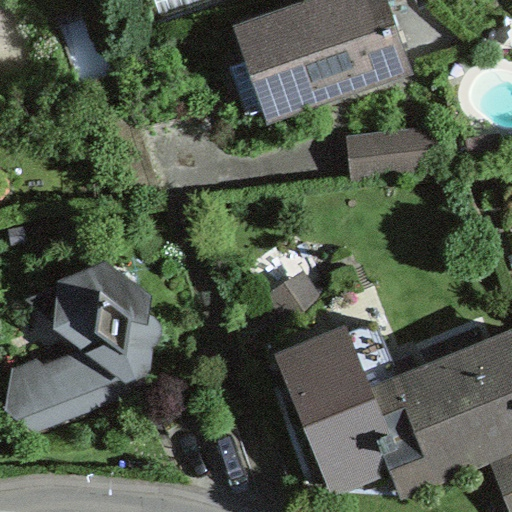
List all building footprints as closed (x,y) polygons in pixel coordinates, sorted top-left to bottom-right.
[(385,0),(333,0),(242,32),(252,60),(231,67),(247,115),(269,108),(271,114),(408,67),(391,17),(385,0)] [(415,0),(385,0),(391,17),(418,8),(415,0)] [(511,2),(511,0),(479,0),(499,21),(511,2)] [(437,130),(352,140),(356,174),(441,164),(437,130)] [(103,292),(152,329),(156,290),(111,256),(65,274),(57,319),(94,349),(103,292)] [(12,407),(35,426),(128,392),(129,378),(139,387),(146,386),(152,329),(103,292),(94,349),(40,370),(34,367),(14,374),(12,407)] [(511,338),(421,375),(415,360),(397,368),(376,316),(283,352),(333,477),(389,455),(399,480),(496,442),(510,477),(511,476),(511,338)]
